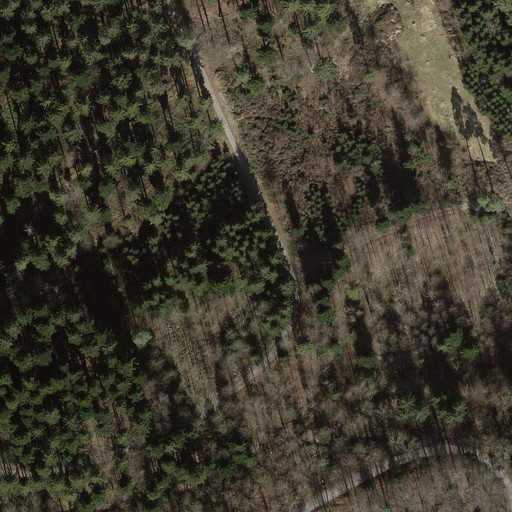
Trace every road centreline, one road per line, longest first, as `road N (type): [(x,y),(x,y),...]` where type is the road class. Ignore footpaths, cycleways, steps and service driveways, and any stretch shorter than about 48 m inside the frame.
road 1 (track): [(0,473),(82,465),(177,426),(263,364),(294,315),(285,252),(170,0)]
road 2 (track): [(481,457),(421,454),(302,511)]
